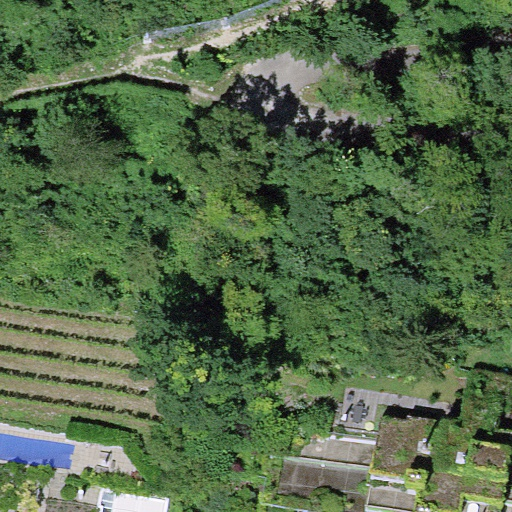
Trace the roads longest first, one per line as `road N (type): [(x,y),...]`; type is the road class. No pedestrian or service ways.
road 1 (track): [(255,97),(260,123),(284,130),(511,147)]
road 2 (track): [(511,40),(447,54),(281,68),(255,97)]
